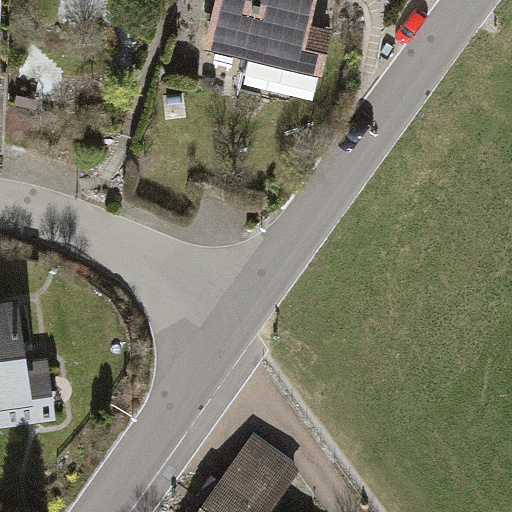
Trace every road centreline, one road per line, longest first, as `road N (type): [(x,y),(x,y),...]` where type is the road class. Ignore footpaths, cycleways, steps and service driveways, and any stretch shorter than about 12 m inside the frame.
road 1 (residential): [(471,0),(239,312)]
road 2 (residential): [(0,207),(63,218),(239,312)]
road 3 (residential): [(239,312),(98,511)]
